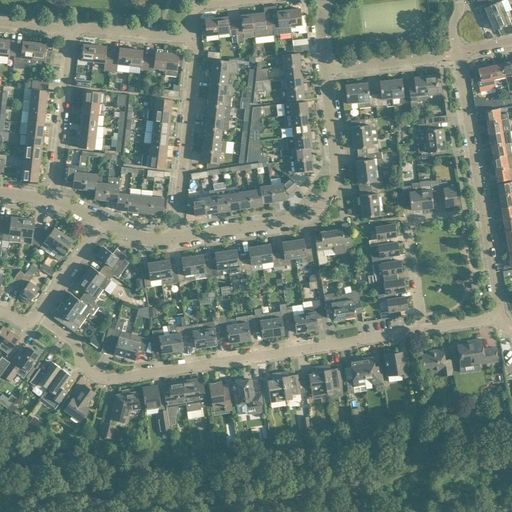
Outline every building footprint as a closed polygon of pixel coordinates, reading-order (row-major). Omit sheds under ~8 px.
[(502,1),(486,8),(490,19),(503,14),(507,13),(502,1)] [(298,9),(289,10),(290,26),(291,32),(298,31),(299,34),(307,33),(306,24),(305,18),(305,15),(301,16),(300,8),(298,9)] [(291,32),(290,26),(288,10),(277,11),(277,17),(271,18),(273,35),(291,33),(290,32),(291,32)] [(273,36),(273,35),(271,18),(265,19),(264,13),(252,14),(255,38),(273,36)] [(503,14),(490,19),(495,30),(498,29),(502,36),(511,33),(511,24),(507,13),(503,14)] [(253,30),(254,37),(254,38),(255,38),(254,30),(252,14),(241,15),(241,22),(235,22),(237,35),(238,44),(244,43),(243,32),(253,30)] [(228,17),(216,18),(218,34),(230,33),(230,36),(236,35),(237,35),(235,22),(229,23),(228,17)] [(206,36),(218,34),(216,18),(204,19),(206,36)] [(14,60),(16,47),(9,46),(10,40),(0,38),(0,62),(7,64),(7,59),(14,60)] [(22,48),(16,47),(14,60),(13,68),(21,69),(24,67),(25,62),(26,58),(33,59),(34,42),(23,41),(22,48)] [(34,42),(33,59),(44,60),(44,63),(51,63),(52,51),(46,50),(46,44),(34,42)] [(81,60),(93,61),(95,45),(83,44),(82,53),(78,52),(77,60),(81,60)] [(294,53),(305,51),(309,51),(308,44),(293,46),(294,53)] [(107,46),(95,45),(93,61),(105,63),(104,70),(110,71),(112,53),(106,53),(107,46)] [(111,66),(110,71),(117,72),(117,71),(129,72),(129,65),(131,49),(119,48),(119,54),(112,53),(111,66)] [(140,69),(147,70),(148,57),(142,57),(143,50),(131,49),(129,65),(141,66),(140,69)] [(154,68),(165,69),(167,53),(155,52),(155,58),(148,57),(147,70),(154,70),(154,68)] [(166,69),(165,75),(177,77),(178,66),(182,67),(183,61),(178,61),(179,54),(167,53),(165,69),(166,69)] [(282,55),(284,66),(305,64),(304,60),(300,61),(299,53),(282,55)] [(213,59),(212,71),(228,72),(238,74),(237,59),(229,60),(229,61),(213,59)] [(511,61),(503,63),(506,76),(511,75),(511,61)] [(503,63),(491,66),(496,88),(497,88),(495,79),(506,76),(503,63)] [(305,64),(284,66),(285,78),(302,76),(301,69),(305,68),(305,64)] [(481,91),(496,88),(491,66),(480,69),(481,76),(477,77),(481,91)] [(228,72),(212,71),(210,82),(227,84),(228,72)] [(437,88),(437,81),(436,75),(425,76),(427,94),(434,94),(434,100),(444,99),(442,87),(437,88)] [(285,78),(286,89),(307,87),(307,83),(302,83),(302,76),(285,78)] [(427,94),(425,76),(414,77),(414,81),(408,82),(409,90),(410,102),(411,107),(416,106),(415,102),(428,100),(427,94)] [(410,102),(409,90),(403,91),(402,79),(391,80),(393,98),(399,97),(400,104),(410,102)] [(75,80),(75,86),(90,88),(91,81),(75,80)] [(381,93),(375,94),(376,106),(386,105),(386,99),(393,98),(391,80),(379,81),(381,93)] [(32,81),(31,89),(48,90),(49,83),(32,81)] [(227,84),(210,82),(209,93),(226,95),(227,84)] [(367,83),(356,84),(357,93),(358,102),(358,103),(359,103),(360,108),(366,107),(376,106),(375,94),(369,95),(367,83)] [(358,102),(357,93),(356,84),(345,85),(346,97),(343,98),(344,110),(352,109),(352,103),(358,102)] [(307,87),(286,89),(288,101),(304,99),(303,91),(308,91),(307,87)] [(48,90),(31,89),(30,100),(47,102),(48,90)] [(83,102),(99,104),(101,92),(84,90),(83,102)] [(209,93),(208,105),(230,107),(232,96),(226,95),(209,93)] [(155,110),(171,111),(172,100),(156,98),(155,110)] [(485,108),(495,106),(499,106),(498,99),(484,102),(485,108)] [(45,113),(47,102),(30,100),(29,112),(45,113)] [(284,116),(312,112),(312,108),(307,109),(306,101),(290,103),(283,104),(285,115),(284,116)] [(82,113),(98,115),(99,104),(83,102),(82,113)] [(203,115),(203,116),(207,116),(223,118),(229,119),(230,107),(208,105),(208,106),(207,110),(206,110),(205,111),(204,112),(204,113),(203,114),(203,115)] [(508,113),(501,115),(500,108),(487,110),(489,123),(509,119),(508,113)] [(170,123),(171,111),(155,110),(148,109),(147,120),(153,121),(170,123)] [(44,125),(45,113),(29,112),(28,123),(44,125)] [(281,127),(293,126),(309,124),(308,117),(313,116),(312,112),(284,116),(285,127),(281,127)] [(80,124),(97,126),(98,115),(82,113),(80,124)] [(229,119),(207,116),(205,127),(222,129),(228,130),(229,119)] [(351,127),(353,138),(371,136),(370,129),(376,128),(375,118),(363,119),(364,125),(351,127)] [(502,121),(489,123),(491,134),(504,132),(503,126),(510,125),(509,120),(502,121)] [(170,123),(153,121),(152,132),(168,134),(170,123)] [(43,136),(44,125),(28,123),(26,134),(43,136)] [(417,142),(426,141),(444,139),(443,128),(431,129),(430,123),(426,124),(418,125),(419,131),(417,136),(417,137),(417,139),(417,141),(417,142)] [(79,136),(96,138),(97,126),(80,124),(79,136)] [(286,132),(287,138),(294,137),(315,135),(314,131),(310,132),(309,124),(293,126),(281,127),(281,133),(286,132)] [(204,139),(221,141),(222,129),(205,127),(204,139)] [(504,132),(491,134),(493,146),(511,143),(511,142),(511,137),(511,131),(504,132)] [(168,134),(152,132),(151,144),(167,145),(168,134)] [(43,136),(26,134),(25,146),(42,147),(43,136)] [(315,135),(294,137),(287,138),(288,149),(281,150),(293,149),(310,147),(310,148),(312,147),(311,140),(315,139),(315,135)] [(96,138),(79,136),(78,147),(94,149),(96,138)] [(366,148),(367,154),(379,152),(378,142),(372,143),(371,136),(353,138),(354,149),(366,148)] [(227,141),(221,141),(204,139),(203,150),(219,152),(225,153),(227,141)] [(426,141),(417,142),(418,153),(421,153),(422,155),(422,159),(424,159),(428,158),(434,158),(433,152),(446,150),(444,139),(426,141)] [(511,148),(511,143),(493,146),(495,159),(508,156),(511,155),(511,148)] [(167,145),(151,144),(150,155),(166,157),(167,145)] [(40,159),(42,147),(25,146),(24,157),(40,159)] [(288,161),(294,160),(316,158),(315,154),(311,154),(310,148),(310,147),(293,149),(281,150),(281,156),(287,155),(288,161)] [(219,152),(203,150),(202,162),(207,163),(207,168),(218,167),(219,152)] [(246,162),(258,160),(264,159),(263,155),(263,152),(254,152),(252,152),(247,152),(246,162)] [(360,161),(355,161),(357,172),(383,169),(384,166),(383,161),(382,158),(381,152),(379,152),(367,154),(368,160),(360,161)] [(141,166),(155,167),(165,168),(166,157),(150,155),(143,154),(141,166)] [(511,155),(508,156),(495,159),(497,170),(510,168),(511,167),(511,155)] [(39,170),(40,159),(24,157),(23,168),(39,170)] [(289,178),(298,187),(306,180),(305,171),(312,170),(311,162),(316,162),(316,158),(294,160),(296,172),(289,178)] [(72,188),(84,189),(86,173),(87,167),(66,165),(64,183),(73,184),(72,188)] [(511,167),(497,170),(498,182),(511,179),(511,167)] [(38,182),(39,170),(23,168),(21,180),(38,182)] [(370,182),(371,188),(383,186),(382,177),(382,176),(384,176),(383,169),(357,172),(358,183),(360,183),(370,182)] [(203,171),(200,172),(190,173),(191,180),(204,178),(203,171)] [(84,189),(95,191),(96,182),(97,182),(97,175),(98,174),(86,173),(84,189)] [(106,200),(108,183),(102,183),(103,177),(101,175),(97,175),(97,182),(96,182),(95,191),(94,199),(106,200)] [(283,183),(271,185),(274,202),(287,199),(288,198),(289,197),(289,195),(298,187),(289,178),(283,183)] [(419,182),(422,209),(433,208),(432,200),(432,195),(438,195),(436,183),(437,183),(436,180),(430,181),(429,180),(420,181),(419,182)] [(447,181),(437,183),(436,183),(438,195),(444,194),(445,206),(457,205),(455,187),(448,187),(447,181)] [(511,181),(509,182),(499,184),(501,196),(511,194),(511,181)] [(413,185),(402,187),(403,195),(403,194),(404,199),(410,198),(410,206),(411,210),(422,209),(419,182),(412,183),(413,185)] [(106,200),(117,201),(118,193),(119,185),(108,183),(106,200)] [(260,189),(260,187),(259,184),(256,185),(254,187),(255,190),(249,191),(251,207),(263,205),(263,203),(262,203),(260,189)] [(271,185),(260,187),(260,189),(262,203),(263,203),(269,202),(269,206),(274,205),(274,202),(271,185)] [(360,200),(361,206),(379,204),(378,197),(384,197),(383,186),(371,188),(372,194),(361,195),(359,195),(360,200)] [(237,187),(225,188),(229,210),(240,209),(239,200),(238,192),(237,187)] [(225,188),(214,190),(215,196),(218,212),(229,210),(225,188)] [(218,212),(215,196),(214,190),(209,191),(210,197),(204,198),(206,214),(218,212)] [(251,207),(249,191),(238,192),(240,209),(251,207)] [(116,210),(128,211),(129,194),(118,193),(117,201),(116,210)] [(139,212),(140,200),(141,195),(129,194),(128,211),(133,211),(133,213),(138,214),(139,214),(139,212)] [(511,194),(501,196),(503,208),(511,206),(511,194)] [(139,212),(150,213),(152,197),(141,195),(140,200),(139,212)] [(162,215),(163,206),(164,198),(152,197),(150,213),(162,215)] [(204,198),(198,198),(187,200),(187,207),(188,213),(194,212),(195,216),(206,214),(204,198)] [(386,210),(380,211),(379,204),(361,206),(362,218),(386,215),(386,210)] [(511,206),(503,208),(505,220),(511,218),(511,206)] [(4,226),(3,236),(3,240),(20,242),(20,236),(21,236),(23,218),(11,217),(10,227),(4,226)] [(31,244),(36,244),(41,232),(33,231),(35,219),(23,218),(21,236),(32,237),(31,244)] [(395,226),(395,224),(375,227),(377,239),(369,240),(370,247),(378,245),(386,244),(385,238),(396,236),(396,230),(397,229),(396,227),(395,226)] [(45,251),(49,245),(54,249),(64,234),(54,227),(48,237),(41,232),(36,244),(40,247),(45,251)] [(331,230),(335,254),(352,251),(350,237),(344,238),(342,229),(331,230)] [(328,263),(327,255),(335,254),(331,230),(320,232),(321,236),(315,237),(319,265),(328,263)] [(74,241),(64,234),(54,249),(58,252),(55,257),(60,261),(74,241)] [(293,240),(295,258),(301,257),(302,263),(313,261),(311,248),(305,249),(304,239),(293,240)] [(295,258),(293,240),(282,242),(283,252),(278,253),(280,266),(291,265),(290,259),(295,258)] [(386,244),(378,245),(379,257),(372,258),(373,265),(380,264),(389,262),(388,256),(399,254),(398,248),(400,247),(399,245),(398,244),(397,242),(386,244)] [(280,266),(278,253),(272,254),(270,244),(259,246),(262,263),(273,261),(274,267),(280,266)] [(262,263),(259,246),(248,247),(249,252),(246,253),(247,258),(244,259),(246,271),(247,276),(253,275),(251,265),(262,263)] [(113,253),(104,247),(98,256),(106,263),(103,267),(113,275),(118,278),(122,273),(120,272),(127,263),(123,261),(127,256),(125,254),(116,248),(113,253)] [(226,251),(228,268),(229,274),(237,273),(239,279),(247,278),(247,276),(246,271),(244,259),(242,259),(241,254),(237,254),(237,249),(226,251)] [(223,275),(222,269),(228,268),(226,251),(215,252),(216,263),(210,264),(212,277),(218,276),(218,275),(223,275)] [(212,277),(210,264),(205,265),(203,254),(192,256),(195,273),(206,272),(206,278),(212,277)] [(195,273),(192,256),(181,258),(183,268),(177,269),(179,282),(185,281),(185,280),(195,278),(195,279),(196,279),(195,273)] [(179,282),(177,269),(171,270),(169,259),(158,261),(161,279),(162,284),(179,282)] [(374,275),(368,276),(369,284),(372,283),(383,282),(391,280),(397,279),(396,273),(402,273),(401,266),(402,265),(402,263),(401,262),(400,260),(394,261),(389,262),(380,264),(373,265),(374,275)] [(161,279),(158,261),(147,263),(149,273),(143,274),(145,287),(151,286),(150,280),(161,279)] [(40,268),(44,270),(52,276),(55,271),(44,263),(40,268)] [(113,275),(103,267),(99,272),(91,266),(84,275),(98,285),(103,289),(104,290),(111,281),(110,280),(113,275)] [(23,277),(25,274),(20,270),(12,282),(17,285),(23,277)] [(28,271),(25,274),(23,277),(17,285),(15,288),(21,292),(18,297),(28,304),(39,288),(30,281),(34,275),(28,271)] [(84,275),(78,284),(86,290),(83,295),(93,303),(97,298),(103,289),(98,285),(84,275)] [(378,301),(386,300),(394,299),(394,298),(393,293),(405,291),(404,285),(405,284),(405,281),(403,281),(403,278),(397,279),(391,280),(383,282),(385,294),(377,295),(378,301)] [(352,292),(341,294),(342,300),(345,318),(356,316),(355,313),(361,312),(362,312),(361,311),(361,306),(359,296),(359,292),(358,290),(352,291),(352,292)] [(93,303),(83,295),(79,300),(71,294),(64,303),(81,314),(83,316),(84,316),(85,317),(89,312),(92,309),(90,307),(93,303)] [(344,318),(345,318),(342,300),(341,294),(334,295),(334,294),(324,295),(327,317),(333,316),(334,319),(338,319),(338,321),(344,320),(344,318)] [(406,297),(394,298),(394,299),(386,300),(388,311),(380,313),(381,319),(397,317),(396,311),(408,309),(407,303),(408,302),(408,299),(406,299),(406,297)] [(307,331),(318,329),(317,319),(322,318),(320,299),(312,301),(313,306),(304,307),(304,313),(307,331)] [(59,310),(58,312),(66,318),(62,323),(75,333),(79,327),(78,324),(77,319),(81,314),(64,303),(64,304),(62,302),(57,309),(59,310)] [(280,311),(276,312),(270,313),(273,336),(285,334),(283,324),(289,323),(287,310),(286,304),(279,305),(280,311)] [(255,328),(261,327),(262,338),(273,336),(270,313),(262,314),(261,308),(255,309),(255,315),(253,315),(255,328)] [(293,309),(287,310),(289,323),(294,322),(296,332),(307,331),(304,313),(294,315),(293,309)] [(240,341),(237,324),(232,325),(228,319),(225,320),(225,314),(219,315),(219,317),(221,333),(227,332),(229,343),(240,341)] [(255,328),(253,315),(236,318),(237,324),(240,341),(251,339),(249,329),(255,328)] [(174,324),(169,325),(170,334),(173,351),(184,350),(182,339),(188,338),(186,326),(185,326),(184,317),(181,317),(182,326),(175,327),(174,324)] [(203,323),(206,346),(217,345),(216,334),(221,333),(219,317),(213,318),(214,321),(203,323)] [(115,329),(111,342),(117,344),(114,354),(125,357),(131,334),(121,331),(124,322),(117,320),(115,329)] [(206,346),(203,323),(186,326),(188,338),(194,338),(195,348),(206,346)] [(152,331),(153,334),(154,344),(160,343),(162,353),(173,351),(170,334),(169,325),(163,326),(163,329),(152,331)] [(0,349),(7,354),(10,351),(13,346),(19,338),(3,326),(0,330),(0,349)] [(110,328),(109,328),(105,340),(111,342),(115,329),(110,328)] [(131,334),(125,357),(135,360),(138,350),(144,351),(147,339),(131,334)] [(94,336),(89,343),(97,348),(102,341),(94,336)] [(497,361),(497,357),(495,347),(483,349),(481,339),(473,340),(474,343),(457,346),(461,367),(497,361)] [(29,347),(23,355),(18,351),(16,354),(1,375),(11,381),(17,373),(23,378),(35,362),(34,361),(38,354),(29,347)] [(453,374),(452,369),(450,359),(445,360),(443,349),(429,351),(430,353),(421,354),(424,371),(440,369),(441,376),(453,374)] [(401,353),(385,355),(386,362),(385,362),(386,364),(388,374),(388,376),(389,382),(402,380),(401,377),(404,376),(410,375),(410,371),(409,368),(408,359),(402,360),(401,353)] [(0,376),(10,362),(2,357),(0,359),(0,376)] [(373,357),(362,359),(364,378),(371,377),(372,384),(374,383),(377,392),(385,391),(383,382),(382,375),(381,365),(375,366),(373,357)] [(349,360),(351,368),(352,379),(346,380),(348,390),(348,393),(354,393),(353,387),(365,385),(364,378),(362,359),(349,360)] [(40,367),(34,376),(30,382),(36,386),(39,382),(47,388),(62,369),(52,362),(45,373),(40,367)] [(330,365),(323,366),(327,394),(334,393),(333,389),(342,387),(340,378),(339,368),(330,369),(330,365)] [(309,374),(310,384),(312,396),(327,394),(323,366),(313,367),(314,374),(309,374)] [(71,375),(62,369),(47,388),(43,395),(51,401),(50,403),(55,407),(55,409),(70,389),(63,386),(71,375)] [(282,372),(286,400),(292,399),(292,395),(300,394),(299,384),(297,374),(289,375),(288,371),(282,372)] [(282,372),(272,374),(273,380),(267,381),(269,391),(271,403),(286,400),(282,372)] [(196,379),(183,381),(186,403),(187,411),(203,409),(202,405),(207,405),(205,392),(204,392),(203,382),(202,382),(197,383),(196,379)] [(262,405),(262,402),(260,393),(253,393),(251,379),(233,382),(234,386),(233,386),(233,388),(234,388),(237,403),(238,415),(248,413),(247,408),(250,407),(262,405)] [(166,406),(167,410),(169,425),(175,424),(177,404),(186,403),(183,381),(169,384),(169,387),(163,388),(166,406)] [(211,383),(209,383),(211,397),(210,398),(210,404),(212,404),(214,412),(229,410),(231,409),(231,406),(230,402),(229,392),(228,386),(227,386),(222,387),(221,381),(216,382),(216,381),(210,382),(211,383)] [(73,397),(68,405),(64,410),(80,421),(89,408),(86,406),(95,393),(85,385),(75,398),(73,397)] [(160,406),(159,396),(157,386),(143,388),(144,396),(143,396),(143,397),(144,397),(146,408),(160,406)] [(140,409),(139,402),(138,392),(130,393),(130,390),(121,391),(122,394),(117,395),(110,419),(127,423),(130,410),(140,409)] [(2,394),(0,397),(0,402),(8,409),(16,398),(11,394),(8,399),(2,394)] [(12,403),(8,409),(13,412),(17,407),(12,403)] [(406,404),(391,406),(392,416),(407,414),(408,416),(416,414),(415,405),(406,406),(406,404)] [(357,408),(351,409),(351,412),(353,424),(353,426),(360,426),(359,423),(357,408)] [(170,430),(169,425),(167,410),(159,411),(162,431),(170,430)] [(351,412),(345,413),(347,425),(347,431),(354,430),(353,426),(353,424),(351,412)] [(30,415),(25,423),(40,433),(40,432),(45,426),(42,424),(34,418),(30,415)] [(302,417),(304,432),(304,434),(311,432),(311,431),(309,416),(302,417)] [(396,417),(389,419),(390,426),(398,425),(397,418),(396,417)] [(310,420),(312,431),(312,432),(321,431),(320,429),(319,419),(310,420)] [(112,439),(116,425),(103,422),(100,436),(112,439)] [(269,437),(262,439),(264,455),(272,454),(269,437)]
